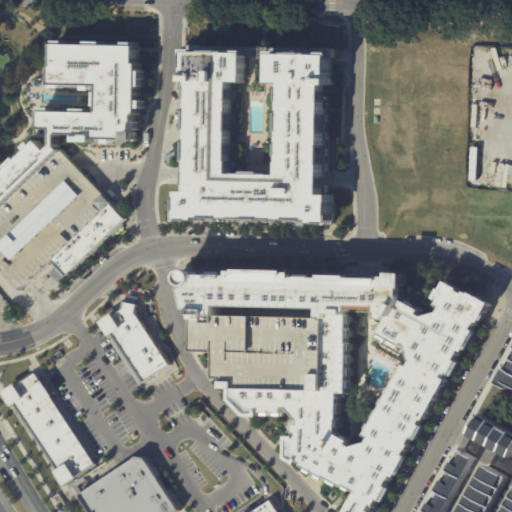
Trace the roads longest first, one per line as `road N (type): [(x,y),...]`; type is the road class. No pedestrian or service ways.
road 1 (residential): [(511,288),(466,263),(421,253),(171,248),(126,262),(45,330),(0,344)]
road 2 (residential): [(159,250),(180,345),(196,375),(324,511)]
road 3 (residential): [(167,0),(162,105),(145,192),(159,250)]
road 4 (residential): [(365,251),(354,0)]
road 5 (residential): [(511,310),(402,511)]
